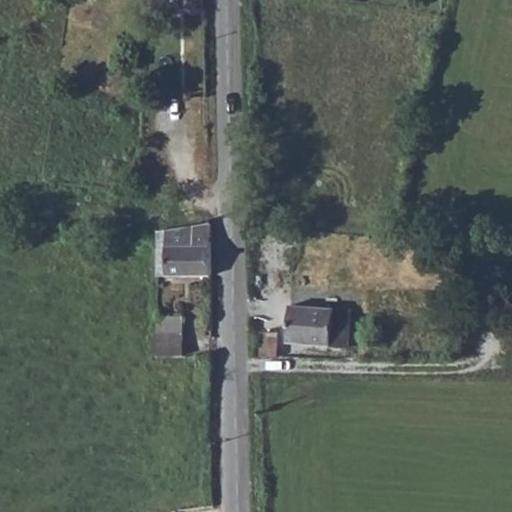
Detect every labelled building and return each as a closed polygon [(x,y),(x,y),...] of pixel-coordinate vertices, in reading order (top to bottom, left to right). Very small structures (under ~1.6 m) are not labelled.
[(210,221),(158,230),(158,237),(158,274),(211,275),(210,221)] [(478,273),(511,276),(511,269),(511,260),(503,260),(504,249),(481,247),(478,273)] [(293,303),(290,341),(350,346),(354,308),(293,303)] [(157,318),(156,332),(182,332),(182,318),(157,318)] [(262,331),(265,353),(278,351),(276,330),(262,331)] [(156,332),(155,355),(182,355),(182,332),(156,332)] [(213,355),(196,355),(196,370),(214,369),(213,355)]
